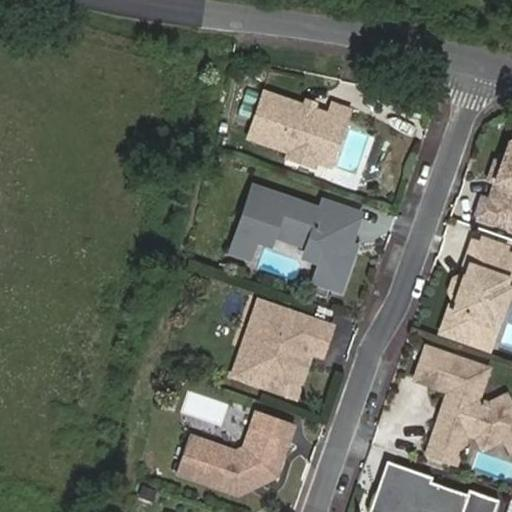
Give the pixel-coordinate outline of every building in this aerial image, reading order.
[(300,107),(260,94),(245,139),(286,153),(288,161),(298,164),(306,159),(326,166),(345,111),(328,106),(325,115),(310,110),(300,107)] [(302,102),(300,107),(310,110),(312,104),(302,102)] [(501,140),(473,215),(503,226),(511,202),(511,135),(501,140)] [(242,209),(227,251),(245,257),(251,241),(259,243),(268,239),(271,229),(304,241),(301,250),(306,260),(320,265),(314,281),(336,289),(349,254),(337,250),(340,243),(345,245),(356,215),(319,201),(315,210),(264,192),(256,214),(242,209)] [(511,202),(503,226),(510,229),(511,224),(511,202)] [(301,250),(304,241),(271,229),(268,239),(301,250)] [(440,303),(431,327),(461,339),(469,316),(478,320),(491,285),(497,287),(499,282),(511,287),(511,256),(494,250),(496,245),(474,237),(472,241),(464,238),(455,262),(461,265),(457,276),(450,295),(446,306),(440,303)] [(349,254),(351,247),(345,245),(340,243),(337,250),(349,254)] [(450,295),(457,276),(451,274),(446,276),(441,287),(444,292),(450,295)] [(511,292),(511,287),(499,282),(497,287),(511,292)] [(476,344),(497,287),(491,285),(478,320),(469,316),(461,339),(476,344)] [(330,328),(255,303),(238,352),(248,355),(239,382),(287,398),(303,353),(308,355),(319,359),(330,328)] [(486,371),(424,349),(413,382),(446,393),(453,406),(444,430),(435,427),(425,455),(453,465),(463,435),(475,439),(480,450),(502,440),(511,434),(511,413),(504,397),(486,406),(475,402),(486,371)] [(248,355),(238,352),(229,379),(239,382),(248,355)] [(292,400),(308,355),(303,353),(287,398),(292,400)] [(444,430),(453,406),(446,393),(435,427),(444,430)] [(274,480),(291,428),(255,415),(243,453),(234,457),(188,441),(175,478),(237,498),(244,495),(244,485),(258,478),(267,483),(274,480)] [(511,451),(511,434),(502,440),(508,453),(511,451)] [(387,463),(376,495),(385,498),(396,466),(387,463)] [(364,511),(454,511),(460,494),(427,482),(425,487),(422,485),(425,477),(396,466),(385,498),(376,495),(368,492),(361,511),(364,511)] [(244,495),(267,483),(258,478),(244,485),(244,495)] [(486,511),(491,500),(462,490),(460,494),(454,511),(486,511)]
